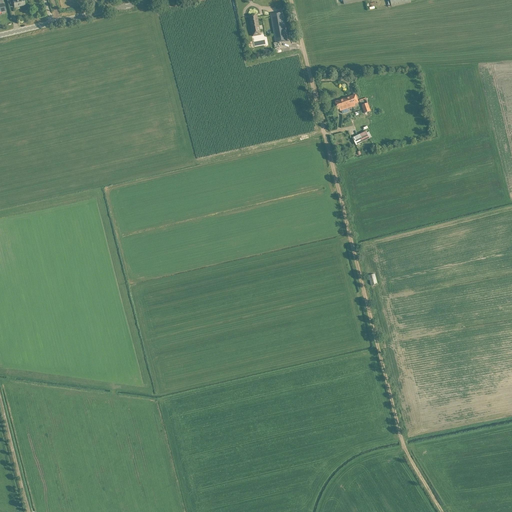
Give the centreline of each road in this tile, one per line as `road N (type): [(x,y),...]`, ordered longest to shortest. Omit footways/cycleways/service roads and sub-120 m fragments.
road 1 (track): [(291,0),(402,438),(442,511)]
road 2 (unclassified): [(0,36),(159,0)]
road 3 (track): [(31,511),(0,387)]
